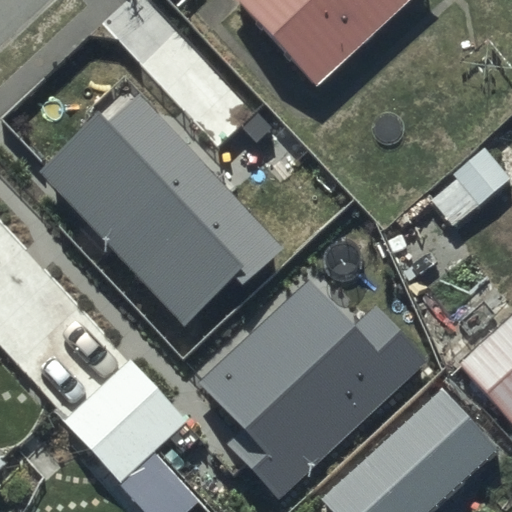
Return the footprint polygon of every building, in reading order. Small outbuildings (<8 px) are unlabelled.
[(236,0),(317,93),(425,0),(236,0)] [(131,85),(38,172),(188,332),(281,245),(131,85)] [(429,197),(451,223),(509,174),(483,143),(450,170),(455,176),(429,197)] [(290,195),(345,255),(382,222),(326,162),(290,195)] [(353,328),(308,282),(202,386),(244,429),(227,446),(283,503),(426,363),(372,309),(353,328)] [(511,314),(458,360),(510,421),(511,419),(511,314)] [(130,354),(63,415),(145,511),(177,511),(199,494),(156,443),(186,416),(130,354)] [(327,507),(331,511),(439,511),(501,454),(446,395),(327,507)]
